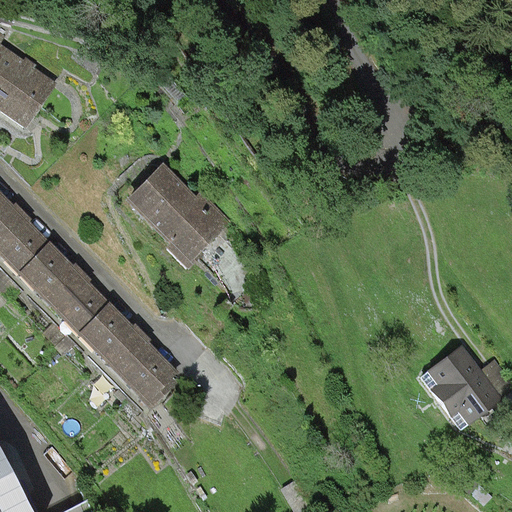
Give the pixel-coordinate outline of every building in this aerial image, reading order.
[(0,46),(1,45),(0,43),(0,112),(30,134),(58,94),(0,53),(0,46)] [(168,168),(127,207),(186,267),(226,228),(168,168)] [(17,218),(0,199),(0,253),(20,273),(47,247),(17,218)] [(76,277),(47,247),(20,273),(79,334),(106,308),(76,277)] [(137,339),(106,308),(79,334),(146,402),(173,375),(137,339)] [(460,356),(426,384),(471,438),(511,404),(511,395),(491,369),(479,379),(460,356)] [(0,511),(29,511),(0,456),(0,511)]
